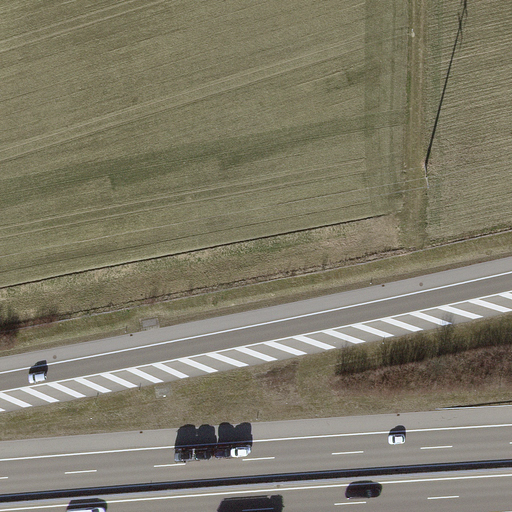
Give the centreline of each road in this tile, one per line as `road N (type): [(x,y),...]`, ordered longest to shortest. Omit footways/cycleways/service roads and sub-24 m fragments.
road 1 (track): [(420,0),(413,228),(0,304)]
road 2 (motorway): [(511,283),(0,383)]
road 3 (motorway): [(511,443),(0,479)]
road 4 (motorway): [(230,511),(511,494)]
